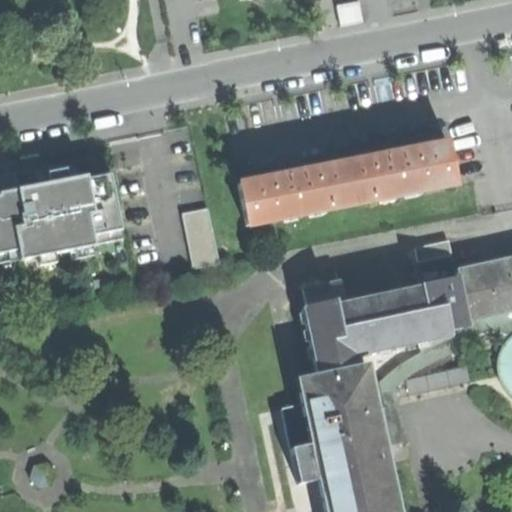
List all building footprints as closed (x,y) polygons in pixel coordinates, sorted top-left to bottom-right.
[(250,224),(459,184),(452,142),(402,152),(292,174),(242,184),(250,224)] [(0,189),(0,259),(122,236),(110,169),(0,189)] [(195,266),(222,260),(210,207),(183,212),(195,266)] [(419,248),(421,260),(453,253),(450,241),(419,248)] [(511,256),(505,258),(506,262),(461,271),(462,274),(418,283),(419,287),(385,294),(387,301),(376,303),(375,297),(347,302),(342,281),(306,288),(310,305),(305,306),(320,376),(303,380),(331,511),(397,511),(382,443),(409,436),(405,418),(401,419),(397,402),(401,401),(398,388),(399,385),(423,369),(453,353),(482,339),(488,336),(496,337),(505,338),(511,340),(511,342),(510,346),(507,353),(505,361),(505,369),(507,377),(511,385),(511,256)] [(302,405),(284,407),(285,422),(303,420),(302,405)]
